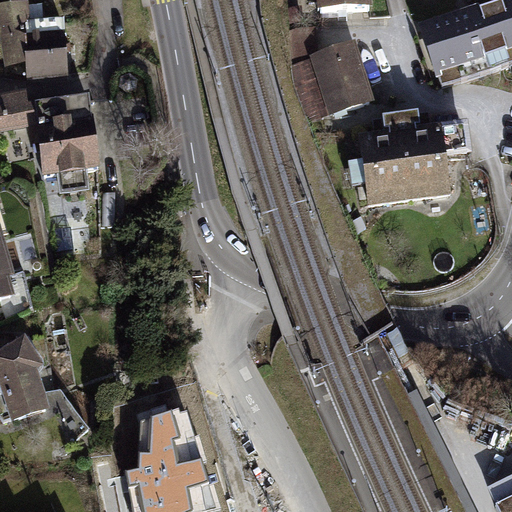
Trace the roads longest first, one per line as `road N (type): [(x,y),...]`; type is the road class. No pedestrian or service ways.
road 1 (secondary): [(166,0),(209,224),(217,244),(248,268)]
road 2 (residential): [(313,511),(244,398),(229,339),(248,268)]
road 3 (secondary): [(248,268),(395,326),(445,329),(486,314)]
